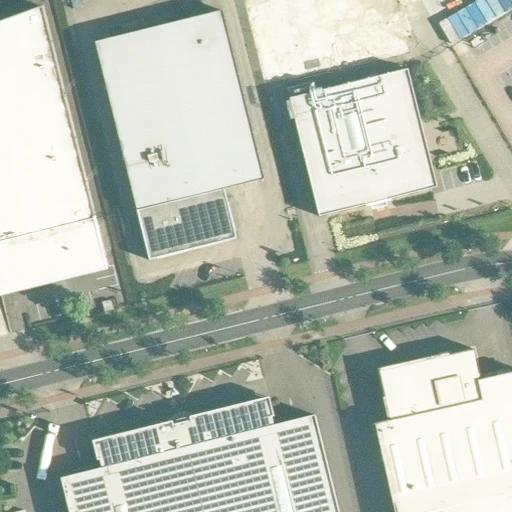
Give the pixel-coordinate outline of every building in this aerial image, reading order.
[(43,7),(0,22),(0,296),(2,296),(1,289),(20,285),(22,291),(65,280),(63,274),(83,269),(85,276),(108,270),(95,217),(94,217),(43,7)] [(95,43),(149,261),(237,239),(225,190),(264,180),(223,11),(95,43)] [(493,176),(511,164),(511,149),(457,58),(431,74),(493,176)] [(437,188),(408,70),(290,99),(319,217),(437,188)] [(375,424),(395,511),(511,511),(511,373),(479,381),(472,350),(379,371),(390,421),(375,424)] [(99,469),(61,478),(69,511),(339,511),(315,415),(277,425),(270,398),(190,417),(93,442),(99,469)]
